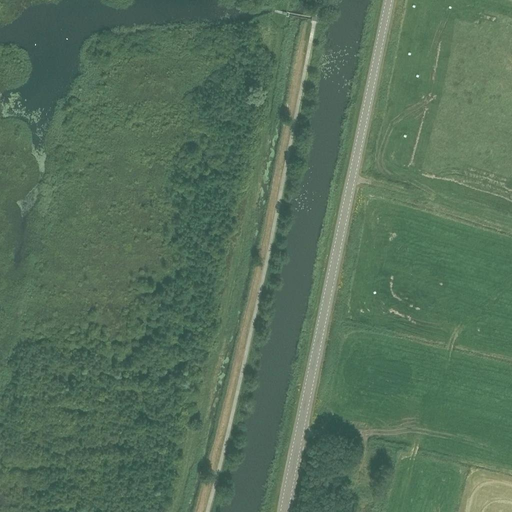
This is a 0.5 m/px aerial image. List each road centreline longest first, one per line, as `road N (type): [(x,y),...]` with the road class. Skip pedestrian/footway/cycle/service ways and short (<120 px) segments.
road 1 (tertiary): [(284,511),(388,0)]
road 2 (track): [(175,511),(284,22)]
